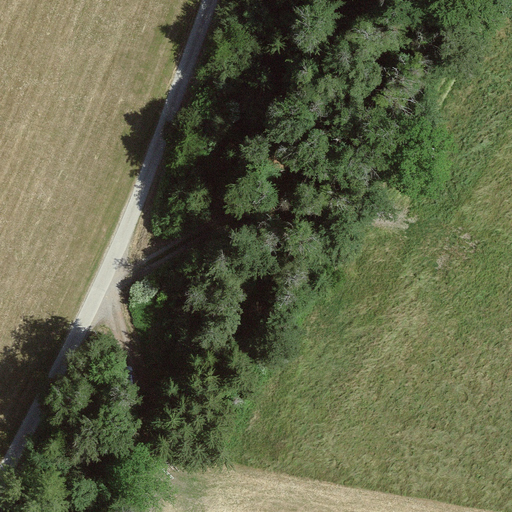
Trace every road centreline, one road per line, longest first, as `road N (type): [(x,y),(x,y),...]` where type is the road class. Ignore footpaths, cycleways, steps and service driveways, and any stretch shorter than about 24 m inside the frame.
road 1 (track): [(94,303),(228,206),(286,206),(426,158),(496,0)]
road 2 (unclassified): [(209,0),(94,303),(0,482)]
